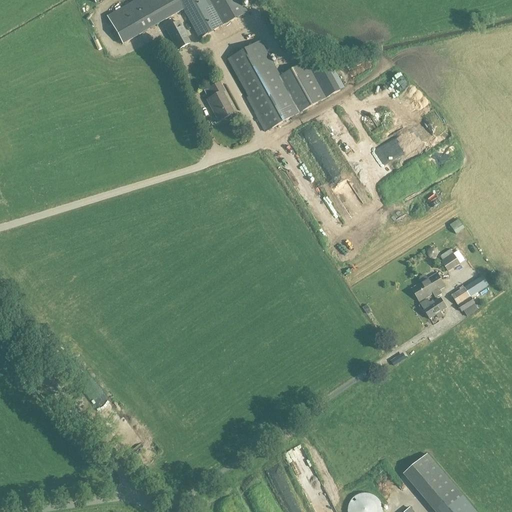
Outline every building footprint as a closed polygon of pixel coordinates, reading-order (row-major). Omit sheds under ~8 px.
[(174,0),(137,0),(107,18),(123,46),(181,12),(174,0)] [(222,27),(207,0),(178,0),(200,39),(222,27)] [(239,0),(207,0),(222,27),(247,14),(239,0)] [(166,31),(177,51),(190,44),(179,23),(166,31)] [(226,59),(265,132),(298,114),(279,79),(259,42),(226,59)] [(311,72),(307,64),(279,79),(298,114),(341,91),(326,64),(311,72)] [(371,108),(400,87),(394,77),(364,98),(371,108)] [(222,93),(224,93),(220,84),(209,89),(213,98),(207,101),(212,112),(214,111),(220,122),(233,115),(222,93)] [(395,117),(412,109),(408,99),(390,107),(395,117)] [(459,220),(450,226),(456,235),(465,229),(459,220)] [(460,264),(454,255),(441,263),(447,272),(460,264)] [(426,299),(427,301),(428,303),(432,301),(430,297),(434,295),(436,298),(442,295),(440,291),(445,288),(437,275),(412,290),(420,303),(426,299)] [(473,283),(452,296),(459,308),(471,300),(470,298),(475,295),(479,292),(473,283)] [(428,303),(427,301),(421,305),(430,320),(436,316),(438,318),(442,316),(440,313),(446,310),(441,300),(434,304),(432,301),(428,303)] [(478,310),(471,300),(459,308),(463,313),(464,312),(468,318),(478,310)] [(368,304),(363,308),(367,314),(372,311),(368,304)] [(403,354),(391,362),(394,367),(406,359),(403,354)] [(273,487),(285,511),(301,511),(286,481),(273,487)] [(265,511),(272,508),(263,495),(257,498),(254,494),(262,489),(257,482),(247,489),(262,511),(265,511)] [(428,503),(435,511),(476,511),(452,483),(428,503)] [(307,493),(316,511),(331,511),(320,487),(307,493)]
